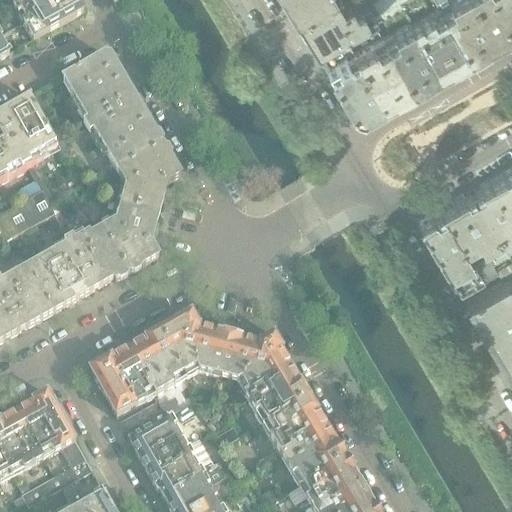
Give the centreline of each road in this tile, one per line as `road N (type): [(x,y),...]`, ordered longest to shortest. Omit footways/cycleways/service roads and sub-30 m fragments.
road 1 (residential): [(241,251),(397,511)]
road 2 (residential): [(112,23),(241,251)]
road 3 (residential): [(511,430),(382,217)]
road 4 (residential): [(53,356),(241,251)]
road 5 (residential): [(511,56),(345,151)]
road 6 (residential): [(53,356),(140,511)]
road 7 (residential): [(345,151),(253,0)]
road 8 (residential): [(382,217),(511,144)]
road 9 (residential): [(241,251),(362,181)]
road 10 (residential): [(0,88),(112,23)]
